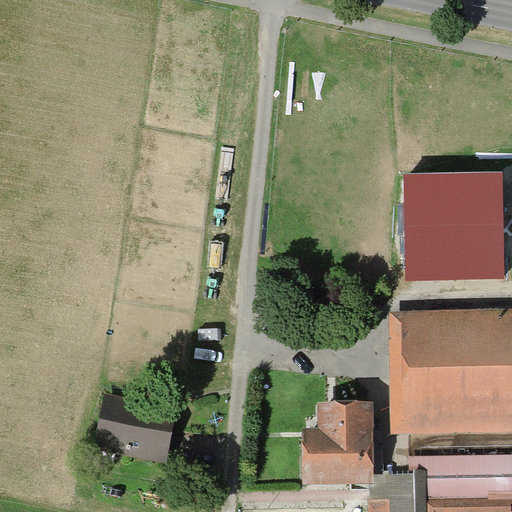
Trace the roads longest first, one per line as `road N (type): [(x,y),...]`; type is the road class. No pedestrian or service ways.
road 1 (track): [(271,0),(224,511)]
road 2 (track): [(248,0),(511,51)]
